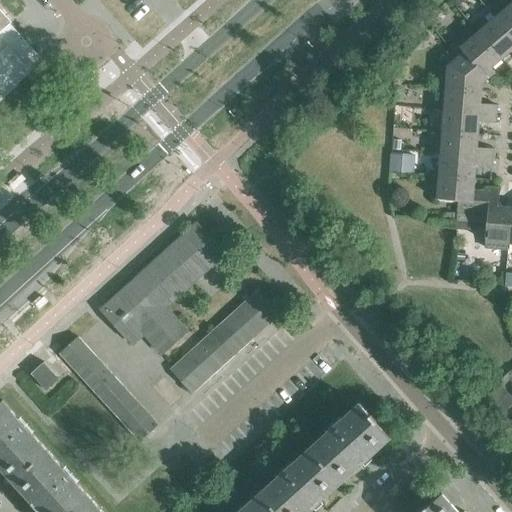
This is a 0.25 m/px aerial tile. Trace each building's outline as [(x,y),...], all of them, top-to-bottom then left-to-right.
[(511,3),(495,18),(511,37),(511,3)] [(14,20),(0,5),(0,32),(5,28),(14,20)] [(511,37),(495,18),(478,32),(501,59),(511,51),(511,37)] [(416,23),(407,31),(410,34),(415,40),(424,32),(419,26),(416,23)] [(19,44),(5,28),(0,32),(0,98),(17,84),(29,73),(32,76),(31,76),(32,77),(43,68),(37,61),(39,59),(22,40),(19,44)] [(456,42),(449,48),(457,57),(464,52),(488,79),(495,72),(491,68),(501,60),(501,59),(478,32),(460,47),(456,42)] [(447,66),(445,88),(481,91),(478,91),(478,87),(488,79),(464,52),(457,57),(447,66)] [(445,88),(444,110),(496,114),(497,105),(481,104),(481,91),(445,88)] [(444,110),(442,132),(478,135),(479,122),(495,124),(496,114),(444,110)] [(442,132),(440,154),(492,158),(493,149),(477,148),(478,135),(442,132)] [(440,154),(439,176),(474,179),(475,166),(492,167),(492,158),(440,154)] [(390,172),(408,173),(409,158),(391,156),(390,172)] [(473,191),(474,179),(439,176),(437,199),(459,200),(459,199),(489,202),(489,193),(488,193),(473,191)] [(489,190),(488,193),(489,193),(489,202),(459,199),(459,200),(457,222),(487,225),(485,241),(508,243),(511,208),(498,207),(499,190),(489,190)] [(162,353),(186,331),(165,307),(224,253),(197,223),(101,310),(128,340),(129,339),(133,343),(144,333),(162,353)] [(192,393),(204,382),(203,381),(211,373),(212,375),(280,314),(258,290),(171,369),(192,393)] [(78,337),(60,353),(76,370),(139,441),(157,424),(78,337)] [(45,390),(46,390),(59,379),(58,378),(57,379),(43,363),(44,363),(44,362),(31,374),(32,373),(46,389),(45,390)] [(487,397),(501,413),(511,404),(497,388),(487,397)] [(0,465),(14,481),(47,450),(32,433),(31,434),(18,419),(19,419),(2,400),(0,402),(0,465)] [(328,433),(327,432),(310,448),(340,482),(361,463),(364,466),(372,460),(368,456),(390,436),(376,421),(377,421),(371,414),(370,414),(360,403),(341,419),(342,420),(328,433)] [(278,477),(260,493),(277,511),(306,511),(312,507),(315,511),(322,504),(319,501),(340,482),(310,448),(292,464),(293,465),(279,478),(278,477)] [(63,468),(47,450),(14,481),(33,502),(29,505),(35,511),(36,511),(39,509),(42,511),(75,511),(91,498),(76,482),(75,483),(62,469),(63,468)] [(277,511),(260,493),(243,508),(244,509),(240,511),(277,511)] [(465,511),(463,511),(458,511),(441,493),(426,507),(426,506),(419,511),(465,511)] [(103,511),(91,498),(75,511),(103,511)]
